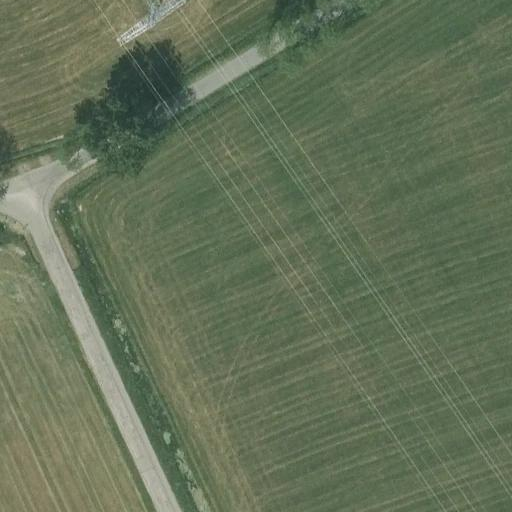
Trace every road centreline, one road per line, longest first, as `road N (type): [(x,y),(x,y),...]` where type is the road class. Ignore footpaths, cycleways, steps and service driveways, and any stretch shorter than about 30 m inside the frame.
road 1 (unclassified): [(22,192),(357,0)]
road 2 (unclassified): [(167,511),(22,192)]
